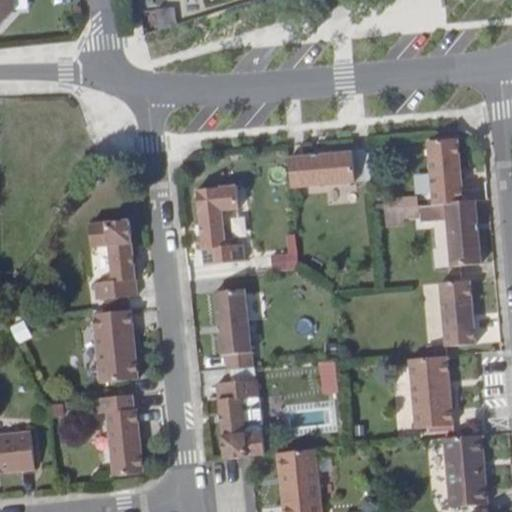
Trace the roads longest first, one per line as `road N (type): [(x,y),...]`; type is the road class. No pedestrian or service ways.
road 1 (residential): [(187,503),(151,145),(155,87)]
road 2 (unclassified): [(155,87),(196,91),(500,66)]
road 3 (residential): [(511,225),(500,66)]
